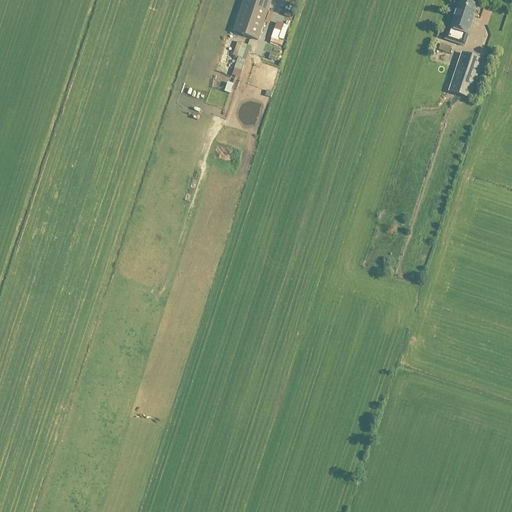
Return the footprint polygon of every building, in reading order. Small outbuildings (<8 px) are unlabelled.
[(256,41),(270,0),(242,0),(232,33),(256,41)] [(467,36),(471,22),(470,22),(474,7),(458,2),(449,30),(467,36)] [(224,47),(232,51),(235,46),(227,41),(224,47)] [(235,64),(243,67),(249,48),(236,44),(232,57),(237,59),(235,64)] [(468,100),(481,61),(460,55),(447,93),(468,100)]
